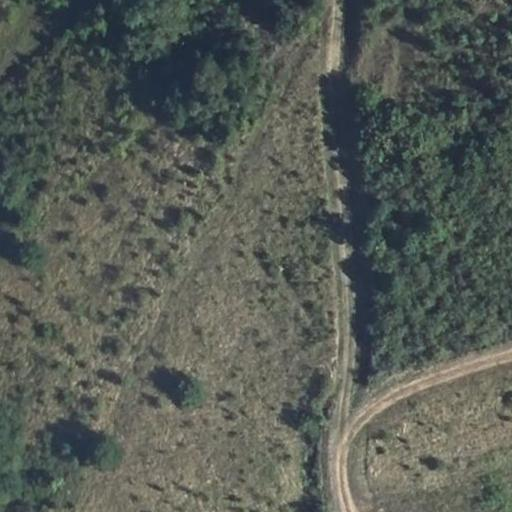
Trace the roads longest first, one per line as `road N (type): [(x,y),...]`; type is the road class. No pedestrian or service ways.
road 1 (track): [(341,449),(353,320),(336,99),(341,0)]
road 2 (track): [(350,511),(341,449),(356,423),(415,381),(511,353)]
